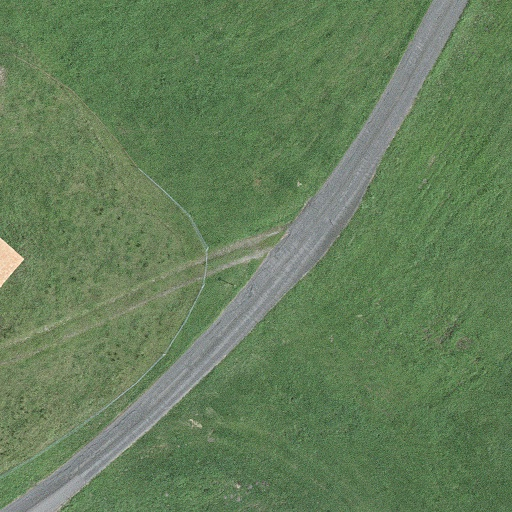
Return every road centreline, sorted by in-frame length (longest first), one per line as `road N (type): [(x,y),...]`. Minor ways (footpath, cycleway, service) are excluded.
road 1 (track): [(250,306),(344,189),(450,0)]
road 2 (track): [(0,360),(218,262),(313,233)]
road 3 (track): [(24,511),(162,398),(250,306)]
